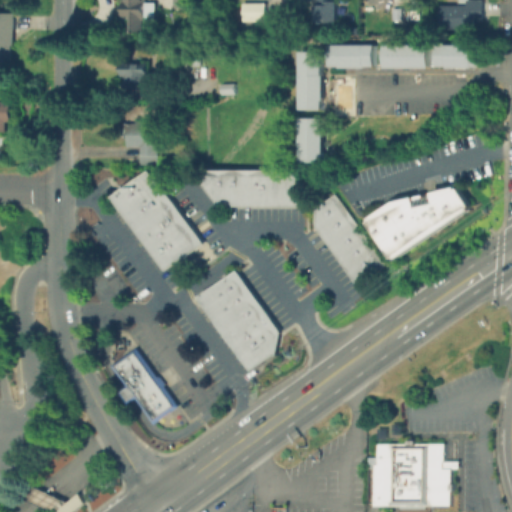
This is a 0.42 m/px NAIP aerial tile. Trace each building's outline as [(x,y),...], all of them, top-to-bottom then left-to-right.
[(150,0),(150,11),(147,11),(147,34),(130,33),(130,18),(126,18),(126,0),(150,0)] [(189,0),(189,9),(175,9),(175,0),(189,0)] [(340,0),(340,24),(318,24),(318,0),(340,0)] [(381,0),(381,9),(371,9),(371,0),(381,0)] [(485,0),(485,25),(471,25),(471,31),(444,31),(444,5),(472,6),(472,0),(485,0)] [(242,1),(265,1),(265,19),(242,19),(242,1)] [(402,6),(402,18),(393,18),(393,6),(402,6)] [(18,15),(18,65),(0,65),(0,19),(4,19),(4,15),(18,15)] [(326,66),(339,66),(339,67),(364,67),(364,65),(374,65),(374,43),(325,43),(326,66)] [(384,44),(383,67),(428,66),(428,43),(384,44)] [(482,65),(472,65),(472,67),(448,67),(448,65),(438,65),(439,43),(482,43),(482,65)] [(300,51),(321,51),(321,74),(323,74),(323,100),(321,100),(322,109),(299,108),(300,51)] [(150,64),(150,92),(127,92),(127,80),(121,80),(121,64),(150,64)] [(237,84),(237,94),(224,94),(224,84),(237,84)] [(0,102),(12,102),(12,120),(8,120),(8,132),(0,132),(0,102)] [(323,117),(302,117),(302,161),(323,161),(323,117)] [(158,149),(158,165),(141,165),(141,149),(127,149),(127,123),(158,123),(158,149)] [(151,205),(134,181),(151,168),(168,192),(151,205)] [(220,206),(203,184),(206,182),(206,170),(228,170),(228,206),(220,206)] [(228,206),(228,170),(254,170),(254,206),(228,206)] [(254,170),(282,170),(282,205),(254,206),(254,170)] [(282,170),(309,170),(310,205),(282,205),(282,170)] [(151,205),(131,219),(114,195),(134,181),(151,205)] [(476,207),(403,261),(375,223),(403,203),(463,189),(476,207)] [(151,205),(168,192),(190,222),(173,235),(151,205)] [(315,208),(336,192),(355,218),(326,240),(315,225),(315,208)] [(151,205),(173,235),(187,255),(168,270),(131,219),(151,205)] [(368,236),(338,257),(326,240),(355,218),(368,236)] [(190,222),(205,243),(187,255),(173,235),(190,222)] [(338,257),(368,236),(389,264),(364,282),(366,285),(361,289),(338,257)] [(227,294),(218,282),(224,278),(222,275),(226,272),(228,275),(236,269),(245,280),(227,294)] [(235,305),(227,294),(245,280),(261,303),(243,316),(235,305)] [(227,294),(208,308),(200,296),(218,282),(227,294)] [(235,305),(217,319),(208,308),(227,294),(235,305)] [(282,330),(278,354),(275,354),(273,355),(252,327),(243,316),(261,303),(282,330)] [(243,316),(225,330),(217,319),(235,305),(243,316)] [(252,327),(234,341),(225,330),(243,316),(252,327)] [(252,327),(273,355),(254,369),(234,341),(252,327)] [(178,405),(154,422),(136,397),(132,400),(128,403),(119,391),(124,387),(128,385),(112,364),(135,347),(178,405)] [(452,506),(374,506),(374,468),(367,468),(367,457),(378,457),(378,442),(444,442),(444,460),(459,460),(459,468),(451,468),(452,506)] [(83,502),(71,511),(56,511),(57,511),(42,505),(18,494),(32,483),(53,493),(69,501),(79,491),(83,502)]
